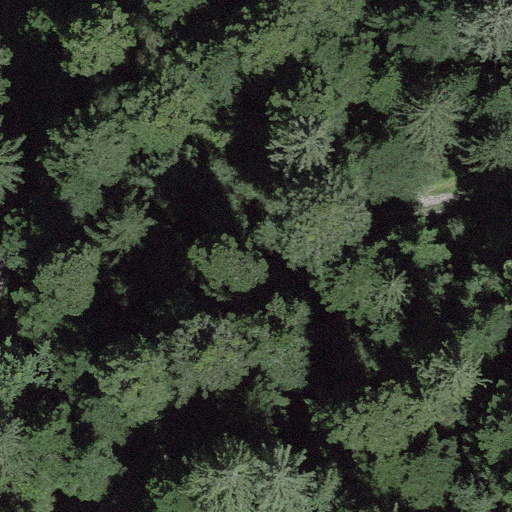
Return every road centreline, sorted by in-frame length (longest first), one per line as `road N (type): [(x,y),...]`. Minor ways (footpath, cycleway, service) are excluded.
road 1 (track): [(511,199),(386,216),(342,239),(101,511)]
road 2 (track): [(0,245),(12,0)]
